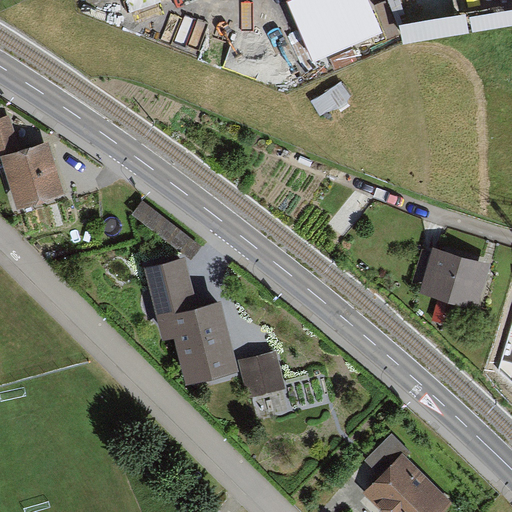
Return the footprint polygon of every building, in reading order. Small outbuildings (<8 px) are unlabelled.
[(292,0),(312,49),(384,21),(375,0),(292,0)] [(511,0),(488,0),(401,12),(404,34),(511,19),(511,0)] [(268,63),(263,38),(251,40),(257,66),(268,63)] [(310,38),(266,39),(267,51),(310,50),(310,38)] [(10,119),(0,122),(0,145),(11,182),(18,180),(25,202),(67,190),(53,141),(19,151),(10,119)] [(491,264),(441,249),(429,285),(480,301),(491,264)] [(190,253),(149,261),(163,335),(182,331),(190,376),(242,366),(241,359),(229,295),(199,301),(190,253)] [(249,397),(286,389),(278,351),(241,359),(242,366),(249,397)] [(395,433),(369,450),(378,463),(404,446),(395,433)] [(410,461),(400,452),(365,490),(388,511),(433,511),(448,497),(410,461)]
